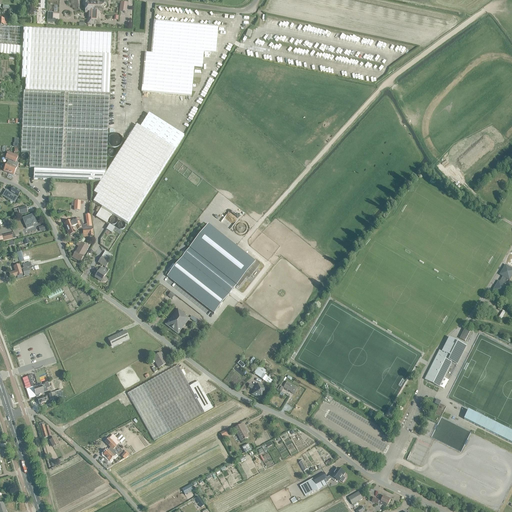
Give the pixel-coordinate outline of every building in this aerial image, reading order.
[(93,24),(95,3),(87,3),(87,2),(86,1),(85,1),(84,1),(84,2),(83,3),(83,4),(84,4),(84,5),(85,5),(85,12),(89,13),(89,19),(88,19),(87,23),(93,24)] [(101,3),(95,3),(93,24),(99,24),(100,20),(99,20),(99,13),(103,13),(103,6),(104,6),(105,6),(105,5),(105,4),(105,3),(104,2),(103,2),(102,2),(102,3),(101,3)] [(145,53),(141,91),(191,96),(194,67),(202,67),(204,51),(215,53),(218,26),(154,20),(151,53),(145,53)] [(30,168),(34,168),(107,170),(107,175),(101,183),(96,191),(96,206),(119,220),(127,226),(175,155),(177,151),(141,127),(135,123),(108,167),(109,123),(109,104),(111,54),(112,30),(77,29),(0,26),(0,38),(0,53),(18,54),(17,79),(25,80),(25,91),(24,104),(22,139),(22,151),(30,151),(30,168)] [(122,140),(122,138),(122,137),(121,136),(120,135),(120,134),(118,134),(117,133),(116,133),(115,133),(114,133),(112,134),(111,134),(110,135),(110,136),(109,138),(109,139),(109,141),(109,142),(110,143),(111,144),(112,145),(112,146),(113,146),(115,146),(116,146),(118,146),(119,146),(120,145),(121,144),(122,142),(122,141),(122,140)] [(14,156),(14,155),(8,153),(5,159),(8,160),(7,163),(3,171),(9,174),(12,166),(11,166),(13,163),(11,162),(14,156)] [(16,162),(18,157),(14,155),(14,156),(11,162),(13,163),(11,166),(12,166),(9,174),(13,175),(19,163),(16,162)] [(107,170),(34,168),(34,169),(34,179),(101,183),(107,175),(107,170)] [(6,190),(2,196),(14,203),(20,193),(12,188),(10,192),(6,190)] [(226,210),(229,212),(221,222),(232,229),(242,215),(229,206),(226,210)] [(32,223),(32,224),(37,223),(33,214),(22,219),(25,225),(32,223)] [(80,225),(78,218),(73,220),(73,221),(71,221),(65,223),(65,225),(65,226),(66,230),(75,226),(76,227),(80,225)] [(116,242),(122,231),(109,224),(106,230),(112,233),(114,230),(117,232),(109,249),(110,249),(115,241),(116,242)] [(255,261),(236,247),(208,224),(198,237),(189,248),(194,252),(204,260),(210,264),(236,285),(237,284),(239,286),(247,277),(248,278),(256,269),(254,267),(257,264),(257,263),(255,261)] [(77,230),(81,228),(80,225),(76,227),(75,226),(66,230),(68,234),(68,233),(69,236),(70,235),(70,236),(73,235),(72,234),(78,232),(77,230)] [(0,235),(0,242),(13,239),(12,233),(0,235)] [(76,251),(72,258),(80,262),(83,256),(84,256),(88,247),(80,243),(76,251)] [(189,248),(182,258),(229,295),(236,285),(210,264),(204,260),(194,252),(189,248)] [(229,295),(182,258),(167,276),(214,314),(229,295)] [(13,267),(15,271),(16,276),(22,274),(19,265),(13,267)] [(503,297),(509,287),(505,285),(508,280),(509,281),(511,276),(511,268),(505,265),(499,275),(502,277),(500,282),(498,281),(492,291),(503,297)] [(104,270),(101,268),(95,278),(101,282),(102,281),(103,282),(104,282),(105,282),(106,282),(107,280),(107,279),(106,278),(106,277),(105,276),(106,274),(103,272),(104,270)] [(61,289),(47,295),(49,299),(63,292),(61,289)] [(178,334),(189,319),(186,317),(186,316),(177,309),(165,325),(178,334)] [(465,328),(459,339),(465,342),(471,331),(465,328)] [(110,340),(113,346),(118,343),(117,342),(121,340),(122,342),(128,338),(127,335),(126,332),(110,340)] [(461,344),(462,343),(459,341),(458,343),(450,338),(443,352),(440,351),(425,380),(439,387),(452,362),(457,365),(466,346),(461,344)] [(158,369),(165,365),(167,364),(161,353),(152,358),(158,369)] [(183,376),(179,368),(177,365),(173,368),(134,390),(127,394),(154,441),(204,413),(189,386),(183,376)] [(263,374),(266,371),(259,366),(253,373),(261,378),(263,374)] [(271,380),(263,374),(261,378),(268,384),(271,380)] [(30,376),(23,378),(24,381),(28,379),(31,387),(33,386),(30,376)] [(51,393),(52,394),(42,397),(37,399),(38,402),(37,402),(38,404),(39,404),(39,405),(49,401),(49,402),(50,401),(56,399),(56,398),(58,397),(60,397),(62,403),(65,402),(61,390),(57,380),(55,381),(55,380),(53,381),(51,382),(54,389),(55,392),(51,393)] [(49,388),(48,382),(45,383),(45,384),(36,387),(35,386),(33,387),(26,389),(29,399),(36,397),(38,396),(38,395),(45,392),(46,392),(47,391),(47,389),(49,388)] [(204,393),(198,382),(189,386),(204,413),(212,408),(204,393)] [(292,393),(292,394),(294,394),(298,388),(287,382),(284,388),(291,392),(292,393)] [(262,400),(267,389),(257,384),(255,387),(249,385),(248,387),(252,389),(252,388),(254,389),(251,395),(262,400)] [(437,409),(441,412),(445,406),(441,403),(437,409)] [(511,430),(469,409),(464,419),(511,442),(511,430)] [(45,427),(44,423),(39,424),(43,438),(48,437),(47,436),(51,435),(48,426),(45,427)] [(242,424),(234,429),(241,442),(244,440),(245,440),(245,439),(248,438),(246,434),(247,433),(242,424)] [(226,430),(220,433),(224,439),(230,436),(226,430)] [(53,447),(58,444),(54,438),(49,441),(53,447)] [(110,448),(109,449),(108,450),(104,454),(103,455),(106,458),(109,461),(114,457),(117,454),(113,450),(117,447),(108,438),(105,442),(110,448)] [(245,454),(251,451),(248,444),(242,448),(245,454)] [(121,456),(125,459),(130,454),(126,451),(121,456)] [(299,463),(304,472),(309,469),(304,460),(299,463)] [(341,481),(342,480),(343,479),(342,477),(341,476),(343,472),(336,467),(331,475),(338,480),(340,481),(341,481)] [(318,489),(318,488),(329,481),(328,481),(327,478),(324,473),(313,479),(300,486),(303,492),(306,496),(312,493),(318,489)] [(182,488),(185,495),(194,491),(192,484),(182,488)] [(359,492),(348,498),(352,505),(363,499),(359,492)] [(196,498),(201,507),(205,505),(199,496),(196,498)] [(378,504),(379,505),(378,506),(380,507),(381,506),(382,506),(382,505),(383,505),(383,506),(384,507),(385,507),(386,507),(387,506),(387,505),(387,504),(388,505),(390,500),(383,497),(381,501),(380,501),(374,498),(372,502),(378,505),(378,504)]
